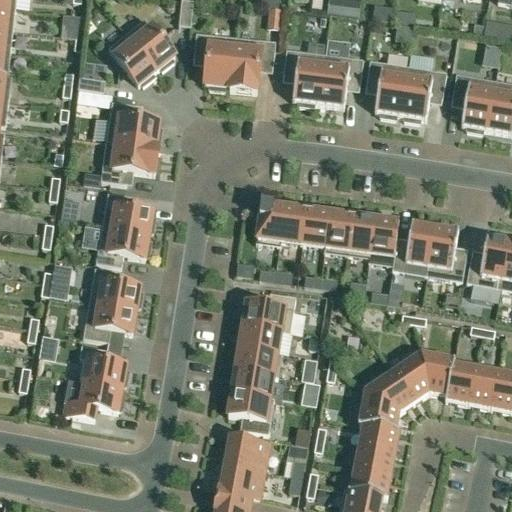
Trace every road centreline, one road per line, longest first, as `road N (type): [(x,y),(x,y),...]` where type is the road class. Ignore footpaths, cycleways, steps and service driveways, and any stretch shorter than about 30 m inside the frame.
road 1 (residential): [(155,468),(208,189),(230,166),(259,153),(313,152),(511,182)]
road 2 (residential): [(155,468),(0,440)]
road 3 (residential): [(0,483),(142,511)]
road 4 (residential): [(488,448),(448,439),(427,447),(406,511)]
